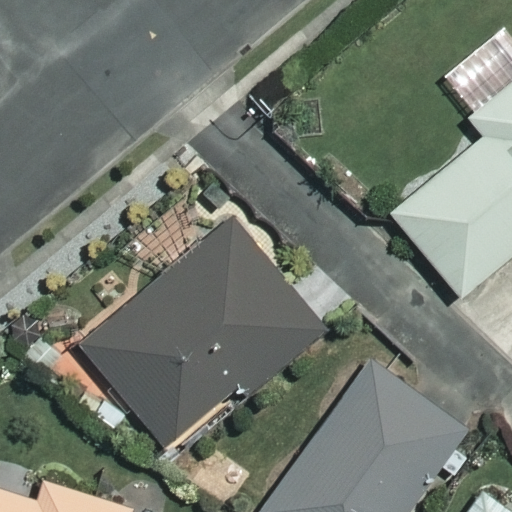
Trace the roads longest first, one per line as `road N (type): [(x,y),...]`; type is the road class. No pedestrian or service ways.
road 1 (residential): [(99,78),(0,168)]
road 2 (residential): [(194,0),(99,78)]
